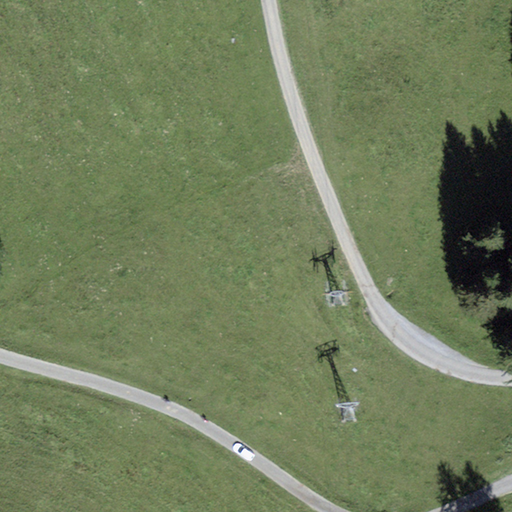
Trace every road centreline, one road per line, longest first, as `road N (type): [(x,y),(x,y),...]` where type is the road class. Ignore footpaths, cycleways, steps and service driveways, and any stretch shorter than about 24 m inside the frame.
road 1 (track): [(267,0),(278,60),(329,208),(385,318),(443,361),(511,375)]
road 2 (track): [(331,511),(174,410),(0,356)]
